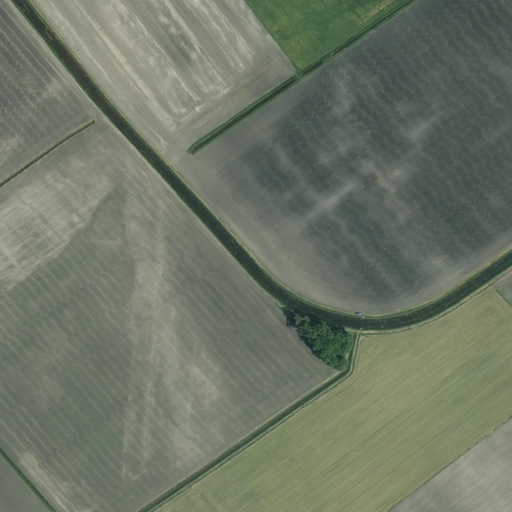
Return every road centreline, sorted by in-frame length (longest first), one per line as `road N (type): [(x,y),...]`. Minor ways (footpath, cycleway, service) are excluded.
road 1 (track): [(6,0),(261,292),(310,323),(352,332),(417,325),(511,266)]
road 2 (track): [(31,0),(141,133),(287,288),(343,311),(396,313),(511,246)]
